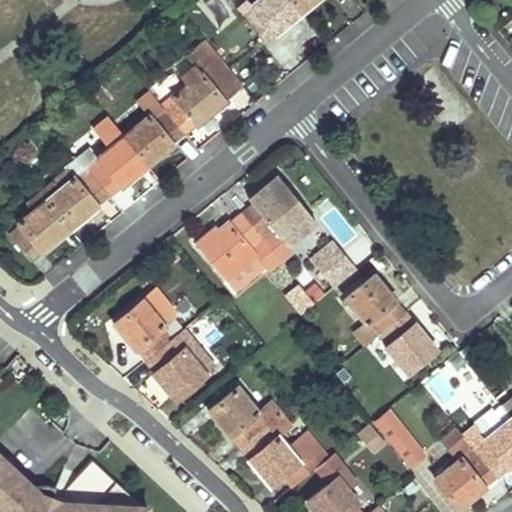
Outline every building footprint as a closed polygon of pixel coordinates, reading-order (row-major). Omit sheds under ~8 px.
[(297,5),(292,0),(251,0),(251,1),(250,0),(239,0),(234,4),(245,17),(264,41),(275,32),(276,34),(303,12),(297,5)] [(302,0),(297,5),(303,12),(310,6),(305,0),(302,0)] [(245,17),(241,21),(259,44),(264,41),(245,17)] [(153,93),(157,97),(182,129),(194,119),(196,122),(217,105),(213,100),(221,93),(225,98),(241,86),(202,39),(185,54),(194,65),(182,75),(186,81),(173,92),(165,83),(153,93)] [(213,100),(217,105),(225,98),(221,93),(213,100)] [(149,111),(123,133),(143,157),(151,150),(155,156),(173,141),(171,138),(182,129),(157,97),(146,106),(149,111)] [(89,144),(77,154),(107,190),(117,182),(119,185),(140,168),(135,163),(143,157),(123,133),(107,114),(93,126),(108,145),(97,154),(89,144)] [(143,157),(147,162),(155,156),(151,150),(143,157)] [(73,214),(77,220),(97,203),(95,200),(107,190),(77,154),(66,163),(68,166),(74,172),(64,181),(58,174),(39,189),(65,220),(73,214)] [(140,168),(147,162),(143,157),(135,163),(140,168)] [(68,166),(58,174),(64,181),(74,172),(68,166)] [(252,202),(240,212),(281,263),(284,261),(317,301),(325,294),(282,241),(284,239),(280,235),(308,212),(277,173),(264,184),(266,187),(251,200),(252,202)] [(65,220),(39,189),(26,201),(31,207),(18,218),(21,221),(9,231),(29,255),(41,246),(43,248),(62,232),(58,226),(65,220)] [(274,269),(281,263),(240,212),(230,220),(229,218),(212,231),(210,228),(196,240),(227,277),(255,254),(265,266),(269,263),(274,269)] [(73,214),(65,220),(70,226),(77,220),(73,214)] [(58,226),(62,232),(70,226),(65,220),(58,226)] [(335,235),(309,255),(333,287),(359,267),(335,235)] [(375,272),(370,276),(376,284),(381,279),(375,272)] [(376,284),(370,276),(345,297),(366,323),(356,330),(366,342),(376,334),(404,311),(394,298),(396,296),(381,279),(376,284)] [(142,296),(117,317),(122,324),(117,329),(134,349),(135,347),(145,359),(198,314),(191,305),(184,310),(182,307),(164,323),(142,296)] [(425,343),(431,338),(416,320),(414,322),(404,311),(376,334),(406,370),(431,350),(425,343)] [(172,384),(179,392),(198,376),(213,363),(192,338),(202,330),(197,325),(203,320),(198,314),(145,359),(152,367),(150,369),(167,389),(172,384)] [(117,317),(111,322),(117,329),(122,324),(117,317)] [(437,345),(431,338),(425,343),(431,350),(437,345)] [(462,354),(424,380),(444,408),(465,393),(476,408),(492,396),(462,354)] [(177,394),(182,400),(203,381),(198,376),(179,392),(177,394)] [(177,394),(179,392),(172,384),(167,389),(174,396),(177,394)] [(238,384),(213,403),(219,411),(212,416),(228,435),(229,434),(239,446),(280,412),(270,400),(258,409),(238,384)] [(309,391),(303,395),(308,403),(314,398),(309,391)] [(511,395),(501,404),(510,415),(511,417),(511,395)] [(219,411),(213,403),(207,409),(212,416),(219,411)] [(390,408),(373,422),(407,463),(424,449),(390,408)] [(268,470),(274,478),(298,458),(277,432),(288,423),(280,412),(239,446),(247,455),(246,457),(261,476),(268,470)] [(511,417),(510,415),(486,435),(475,422),(462,433),(466,438),(495,475),(507,465),(509,467),(511,464),(511,417)] [(370,420),(356,431),(374,453),(387,442),(370,420)] [(484,484),(495,475),(466,438),(454,448),(460,455),(435,475),(456,500),(462,494),(467,501),(485,486),(484,484)] [(0,455),(0,511),(145,511),(143,510),(139,506),(134,500),(91,459),(78,475),(65,466),(55,484),(51,483),(47,483),(42,484),(38,485),(34,487),(0,455)] [(268,483),(274,478),(268,470),(261,476),(268,483)] [(358,511),(352,503),(356,500),(336,475),(311,494),(317,502),(311,506),(316,511),(358,511)] [(317,502),(311,494),(306,499),(311,506),(317,502)] [(461,506),(467,501),(462,494),(456,500),(461,506)]
